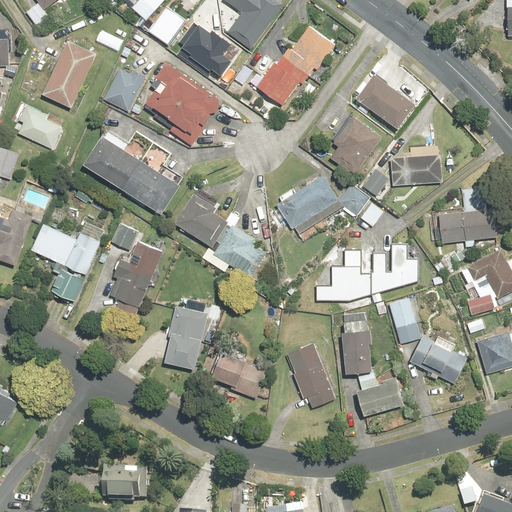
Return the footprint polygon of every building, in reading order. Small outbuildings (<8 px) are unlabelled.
[(54,0),(34,0),(42,9),(54,0)] [(136,0),(129,8),(145,22),(165,0),(136,0)] [(275,0),(222,0),(241,12),(226,32),(249,49),(282,5),(275,0)] [(167,6),(150,30),(167,42),(184,18),(167,6)] [(180,45),(176,51),(211,76),(215,71),(222,76),(236,58),(228,53),(236,42),(216,28),(214,31),(196,18),(178,43),(180,45)] [(274,61),(254,88),(279,107),(297,82),(302,85),(313,69),(316,71),(335,45),(308,25),(291,47),(289,46),(276,63),(274,61)] [(94,42),(116,54),(123,40),(101,28),(94,42)] [(0,66),(9,66),(8,40),(0,39),(0,66)] [(66,41),(40,95),(68,108),(94,55),(66,41)] [(221,103),(164,63),(147,87),(152,91),(143,104),(172,124),(168,131),(190,147),(221,103)] [(129,112),(145,77),(119,65),(103,100),(129,112)] [(242,88),(253,73),(244,66),(233,81),(242,88)] [(413,104),(371,75),(353,100),(395,129),(413,104)] [(61,128),(43,120),(46,115),(25,106),(18,120),(22,122),(17,134),(51,149),(61,128)] [(379,138),(349,118),(331,144),(336,147),(328,159),(353,176),(379,138)] [(98,137),(80,166),(158,215),(177,185),(98,137)] [(0,177),(11,180),(18,154),(0,148),(0,177)] [(439,154),(389,158),(391,186),(441,183),(439,154)] [(375,197),(389,179),(375,169),(362,187),(375,197)] [(321,174),(275,205),(291,229),(337,198),(321,174)] [(349,185),(339,199),(342,208),(356,218),(370,199),(349,185)] [(191,194),(172,224),(210,248),(226,221),(212,212),(214,208),(191,194)] [(384,212),(369,202),(359,218),(373,228),(384,212)] [(437,214),(441,243),(494,237),(491,208),(437,214)] [(0,260),(13,266),(31,218),(10,210),(6,220),(0,217),(0,260)] [(228,211),(223,219),(237,228),(241,219),(228,211)] [(75,239),(42,224),(29,251),(55,263),(51,272),(57,274),(48,292),(58,297),(72,303),(101,243),(78,232),(75,239)] [(253,239),(230,225),(212,255),(249,278),(265,252),(251,243),(253,239)] [(130,251),(137,233),(119,226),(112,243),(130,251)] [(162,252),(136,242),(128,263),(118,259),(112,275),(117,277),(108,298),(139,310),(162,252)] [(315,285),(315,301),(351,301),(418,282),(417,258),(408,258),(408,243),(389,243),(390,272),(386,272),(386,253),(371,253),(371,273),(361,274),(361,250),(343,250),(343,265),(329,265),(330,285),(315,285)] [(472,280),(484,274),(498,299),(511,290),(511,271),(511,272),(499,248),(465,267),(472,280)] [(391,299),(401,340),(420,335),(410,294),(391,299)] [(174,306),(160,363),(192,371),(207,314),(174,306)] [(470,334),(485,329),(480,317),(466,323),(470,334)] [(401,405),(393,377),(377,382),(373,370),(369,369),(367,330),(338,333),(343,375),(356,374),(360,387),(361,389),(352,391),(359,417),(401,405)] [(511,332),(508,334),(507,332),(475,341),(486,374),(511,366),(511,332)] [(454,385),(467,358),(420,335),(407,362),(454,385)] [(312,343),(285,354),(307,410),(333,399),(312,343)] [(257,399),(267,370),(218,352),(207,381),(257,399)] [(0,420),(5,423),(18,401),(0,390),(0,420)] [(145,468),(96,468),(96,499),(145,499),(145,468)] [(206,511),(207,498),(191,497),(189,511),(206,511)] [(511,511),(511,509),(481,498),(475,511),(511,511)]
